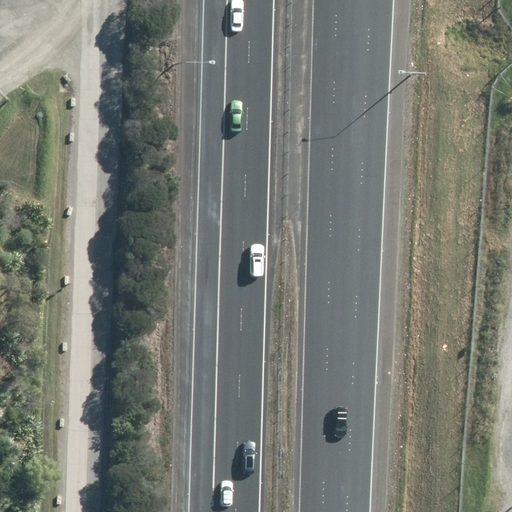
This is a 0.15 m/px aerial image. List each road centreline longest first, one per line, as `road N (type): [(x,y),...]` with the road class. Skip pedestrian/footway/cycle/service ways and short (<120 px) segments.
road 1 (motorway): [(355,0),(337,511)]
road 2 (motorway): [(221,511),(231,0)]
